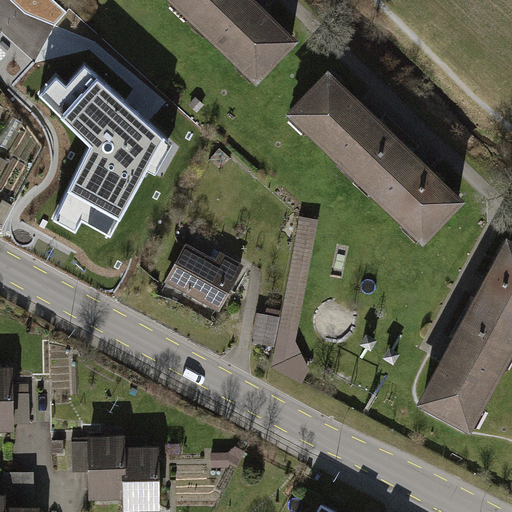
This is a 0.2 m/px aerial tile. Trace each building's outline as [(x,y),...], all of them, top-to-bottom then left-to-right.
[(63,15),(45,0),(7,0),(29,19),(52,28),(63,15)] [(204,0),(179,0),(192,12),(204,0)] [(309,37),(270,0),(204,0),(192,12),(263,81),(309,37)] [(169,133),(80,57),(47,103),(91,143),(60,208),(116,236),(169,133)] [(338,65),(296,108),(366,177),(409,134),(338,65)] [(0,118),(9,99),(0,94),(0,118)] [(475,199),(409,134),(366,177),(432,242),(475,199)] [(318,217),(298,214),(281,316),(275,348),(272,369),(303,383),(309,369),(294,338),(318,217)] [(511,238),(469,318),(511,340),(511,238)] [(215,260),(188,246),(170,280),(227,309),(249,267),(219,252),(215,260)] [(281,316),(258,311),(252,343),(275,348),(281,316)] [(481,429),(511,370),(511,340),(469,318),(425,400),(481,429)] [(18,368),(0,368),(0,431),(18,431),(18,368)] [(127,433),(92,434),(92,444),(93,475),(93,500),(129,499),(127,446),(127,433)] [(54,443),(54,457),(67,457),(67,443),(54,443)] [(163,445),(127,446),(129,499),(129,510),(165,509),(163,445)] [(211,452),(211,469),(247,469),(247,453),(211,452)] [(8,495),(0,495),(0,511),(8,511),(8,506),(8,495)] [(345,511),(325,501),(318,511),(345,511)]
